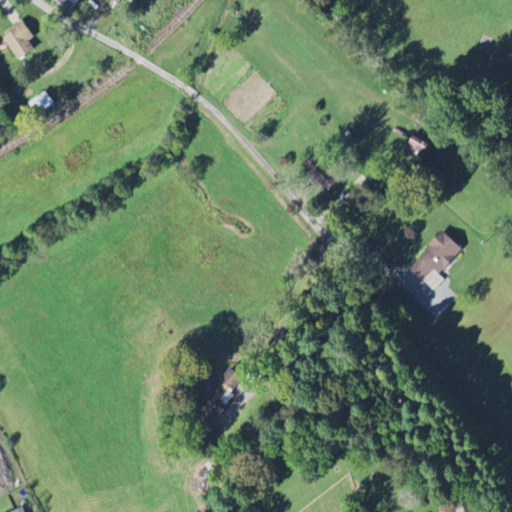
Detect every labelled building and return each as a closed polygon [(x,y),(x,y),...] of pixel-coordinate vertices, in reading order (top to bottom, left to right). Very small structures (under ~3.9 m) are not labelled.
[(59,0),(71,11),(81,0),(59,0)] [(36,50),(31,40),(35,37),(25,20),(3,33),(19,60),(36,50)] [(55,104),(47,92),(30,103),(37,115),(55,104)] [(406,152),(425,160),(432,144),(413,136),(406,152)] [(244,378),(233,368),(213,389),(223,399),(244,378)] [(6,511),(25,503),(28,511),(30,510),(31,511),(6,511)]
